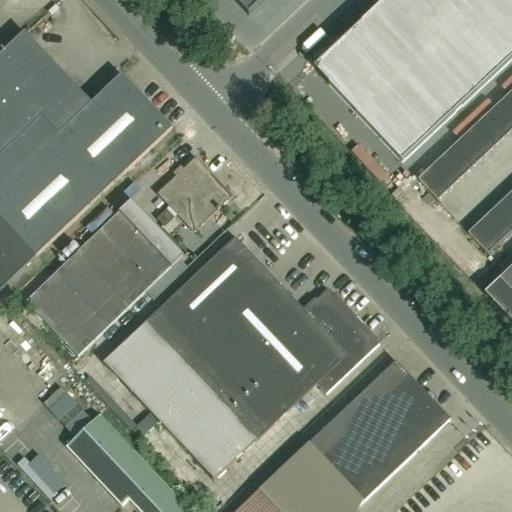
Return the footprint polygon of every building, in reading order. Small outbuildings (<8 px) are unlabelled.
[(233,0),(249,16),(265,0),(233,0)] [(402,163),(511,59),(511,0),(387,0),(313,69),(402,163)] [(0,290),(173,128),(123,75),(91,105),(25,33),(0,56),(0,290)] [(437,203),(511,132),(511,93),(418,182),(437,203)] [(207,222),(233,196),(197,159),(160,194),(187,222),(197,212),(207,222)] [(488,256),(511,233),(511,193),(468,235),(488,256)] [(132,199),(119,211),(26,300),(79,355),(184,254),(132,199)] [(380,344),(328,290),(306,311),(236,238),(104,363),(215,480),(317,384),(327,394),(380,344)] [(511,269),(484,295),(511,324),(511,269)] [(356,511),(364,502),(451,420),(397,363),(310,445),(259,492),(237,511),(356,511)] [(191,511),(101,416),(68,447),(124,506),(130,500),(140,511),(191,511)]
